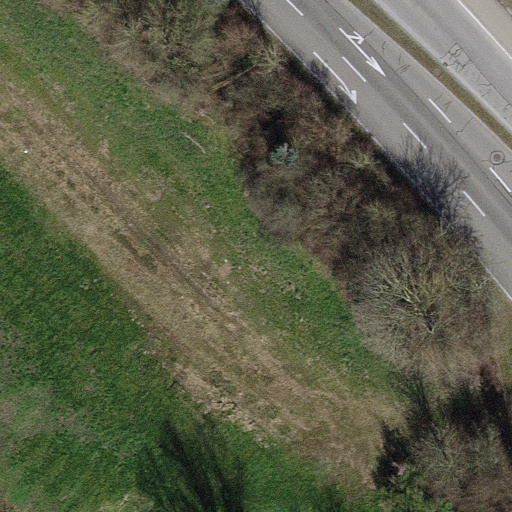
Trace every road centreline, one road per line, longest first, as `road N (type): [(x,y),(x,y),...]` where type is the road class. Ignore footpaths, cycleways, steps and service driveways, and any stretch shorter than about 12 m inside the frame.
road 1 (track): [(511,419),(464,430),(286,405),(133,288),(0,147)]
road 2 (secondary): [(289,0),(511,223)]
road 3 (secondary): [(511,99),(417,0)]
